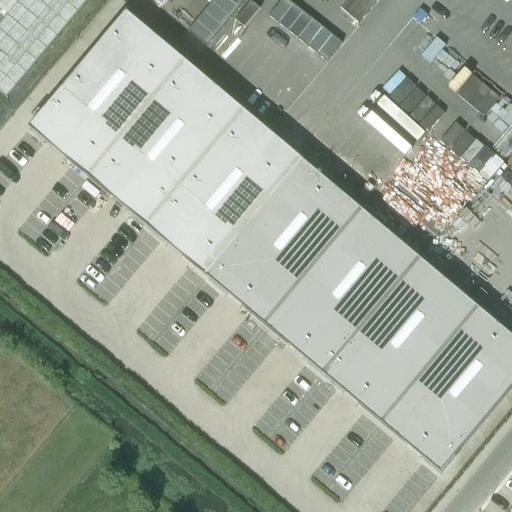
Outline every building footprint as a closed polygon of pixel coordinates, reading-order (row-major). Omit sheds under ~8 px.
[(0,0),(0,95),(6,100),(90,0),(0,0)] [(350,0),(343,8),(354,17),(363,6),(368,11),(377,0),(350,0)] [(127,14),(29,131),(205,279),(304,162),(127,14)] [(269,96),(289,111),(312,80),(292,65),(269,96)] [(399,102),(412,84),(394,71),(381,89),(399,102)] [(511,337),(304,162),(205,279),(440,475),(511,389),(511,337)]
